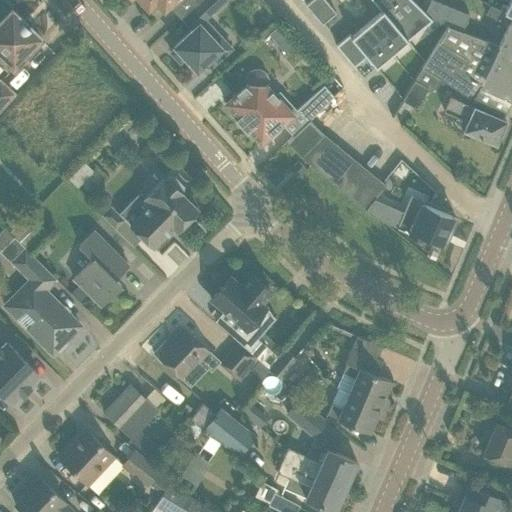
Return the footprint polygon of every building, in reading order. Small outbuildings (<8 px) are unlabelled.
[(137,0),(148,11),(156,4),(163,13),(170,8),(178,0),(137,0)] [(210,15),(226,0),(199,0),(198,1),(210,15)] [(310,0),(305,4),(321,23),(335,12),(324,0),(310,0)] [(411,0),(371,0),(380,11),(406,40),(431,19),(411,0)] [(432,0),(429,0),(424,12),(429,16),(448,24),(462,30),(469,14),(432,0)] [(511,0),(506,0),(508,1),(503,11),(511,14),(511,0)] [(511,14),(503,11),(490,5),(486,15),(508,25),(497,46),(511,52),(511,14)] [(12,68),(40,38),(11,10),(0,21),(0,65),(6,71),(10,67),(12,68)] [(380,11),(366,23),(391,53),(406,40),(380,11)] [(187,32),(173,46),(196,71),(207,61),(209,62),(212,66),(225,54),(206,33),(213,27),(206,19),(204,17),(190,30),(187,32)] [(349,34),(335,45),(353,66),(366,56),(375,67),(391,53),(366,23),(351,36),(349,34)] [(504,115),(511,101),(511,98),(511,52),(497,46),(497,45),(485,39),(478,55),(490,60),(479,84),(461,72),(467,60),(438,41),(422,67),(472,99),(504,115)] [(435,87),(440,79),(422,67),(401,100),(415,108),(427,88),(431,90),(435,87)] [(264,72),(260,69),(253,68),(247,71),(245,75),(244,79),(245,86),(225,103),(260,142),(276,129),(275,128),(280,123),(281,124),(292,114),(282,104),(286,101),(279,93),(275,96),(266,86),(268,84),(268,77),(264,72)] [(0,110),(15,93),(0,79),(0,110)] [(307,121),(333,96),(323,85),(296,109),(307,121)] [(505,120),(503,119),(449,96),(443,110),(467,121),(463,129),(495,143),(505,120)] [(385,185),(323,134),(307,121),(286,142),(300,156),(365,209),(381,189),(385,185)] [(297,176),(305,168),(297,160),(289,168),(297,176)] [(75,171),(68,179),(76,187),(84,179),(75,171)] [(181,193),(183,186),(173,176),(166,177),(165,177),(164,177),(143,198),(149,204),(129,224),(152,247),(172,227),(175,230),(197,209),(181,194),(182,194),(181,193)] [(392,205),(393,199),(381,189),(365,209),(384,222),(422,239),(424,235),(444,243),(455,218),(421,203),(422,200),(410,195),(405,208),(392,205)] [(115,228),(124,219),(110,205),(100,215),(115,228)] [(28,214),(10,232),(29,251),(47,233),(28,214)] [(127,266),(128,265),(93,230),(79,245),(92,259),(73,278),(100,305),(120,284),(113,278),(126,265),(127,266)] [(1,248),(0,249),(0,252),(27,279),(2,303),(38,339),(52,353),(55,349),(59,349),(65,343),(65,340),(80,325),(66,311),(41,286),(52,275),(29,251),(14,236),(1,248)] [(252,275),(242,287),(230,276),(210,299),(240,325),(231,336),(238,342),(249,352),(260,340),(246,328),(265,307),(260,303),(270,291),(252,275)] [(165,339),(153,352),(179,377),(197,358),(198,359),(208,349),(183,326),(167,342),(165,339)] [(28,385),(38,375),(5,342),(0,346),(0,393),(10,403),(20,393),(21,394),(26,390),(30,386),(28,385)] [(220,361),(218,363),(239,381),(245,374),(251,367),(257,360),(236,342),(220,361)] [(306,342),(303,346),(303,352),(306,355),(309,355),(312,352),(312,346),(309,342),(306,342)] [(346,363),(342,373),(352,377),(346,392),(384,408),(388,399),(383,397),(390,380),(376,374),(381,361),(350,348),(344,362),(346,363)] [(284,349),(267,368),(280,379),(297,360),(284,349)] [(157,410),(144,398),(129,384),(103,412),(130,437),(125,443),(133,449),(153,462),(162,451),(139,430),(157,410)] [(330,404),(327,413),(335,416),(335,418),(350,424),(368,432),(375,416),(380,418),(384,408),(346,392),(340,408),(330,404)] [(300,395),(285,412),(313,436),(325,421),(327,419),(300,395)] [(219,407),(215,413),(201,402),(190,417),(192,419),(203,427),(202,429),(238,457),(255,435),(219,407)] [(192,419),(184,429),(195,437),(202,429),(203,427),(192,419)] [(491,432),(482,453),(501,461),(508,464),(511,465),(511,428),(496,422),(491,432)] [(114,457),(99,443),(85,429),(58,457),(88,485),(114,457)] [(356,461),(338,453),(324,447),(318,461),(286,447),(281,459),(315,474),(316,473),(345,486),(356,461)] [(133,449),(121,463),(123,465),(146,484),(148,482),(161,492),(168,482),(172,477),(153,462),(133,449)] [(194,451),(180,474),(195,483),(209,461),(194,451)] [(281,459),(276,471),(288,476),(310,486),(305,497),(316,501),(334,510),(345,486),(316,473),(315,474),(281,459)] [(71,511),(73,510),(51,489),(36,475),(25,487),(27,490),(14,504),(22,511),(71,511)] [(275,492),(277,489),(261,482),(254,496),(268,502),(267,505),(281,511),(295,511),(299,504),(275,492)] [(152,511),(198,511),(203,503),(170,483),(161,495),(151,511),(152,511)] [(465,495),(457,511),(503,511),(508,501),(476,488),(472,498),(465,495)]
